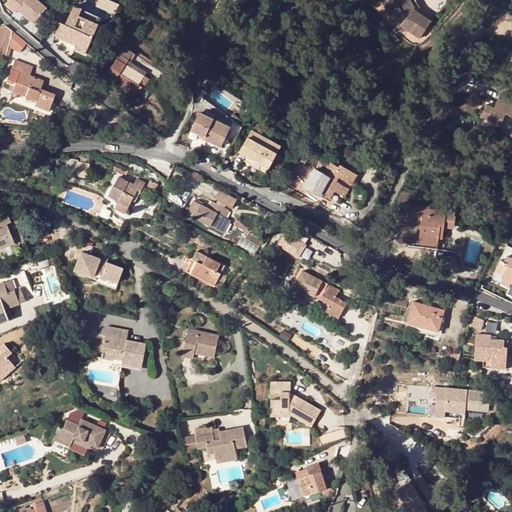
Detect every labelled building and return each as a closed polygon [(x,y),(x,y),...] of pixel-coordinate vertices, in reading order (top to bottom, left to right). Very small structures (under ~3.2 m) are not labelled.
[(8,0),(5,3),(16,13),(18,10),(21,12),(34,22),(46,7),(38,0),(8,0)] [(112,0),(88,0),(88,3),(115,13),(119,2),(112,0)] [(392,16),(394,20),(398,18),(401,21),(403,17),(408,12),(407,11),(400,0),(376,0),(388,18),(392,16)] [(400,0),(407,11),(409,10),(417,15),(419,12),(417,10),(411,0),(400,0)] [(102,18),(74,5),(71,12),(99,25),(102,18)] [(427,22),(417,15),(409,10),(407,11),(408,12),(403,17),(401,21),(399,26),(402,29),(413,36),(417,39),(427,22)] [(86,54),(99,25),(71,12),(66,25),(60,22),(54,35),(76,46),(75,49),(86,54)] [(429,19),(419,12),(417,15),(427,22),(429,19)] [(2,27),(11,36),(13,31),(7,26),(2,27)] [(114,38),(117,30),(111,28),(107,35),(114,38)] [(28,44),(13,31),(9,44),(20,53),(28,44)] [(138,72),(132,67),(126,64),(133,53),(120,44),(116,51),(120,54),(107,73),(139,95),(143,87),(140,85),(145,77),(138,72)] [(33,66),(15,60),(12,69),(20,72),(13,91),(36,99),(34,105),(50,110),(55,94),(41,89),(44,81),(30,75),(33,66)] [(149,79),(145,77),(140,85),(143,87),(149,79)] [(487,103),(481,116),(502,124),(507,113),(511,114),(511,98),(501,93),(495,106),(487,103)] [(208,113),(230,127),(234,120),(212,107),(208,113)] [(205,137),(205,139),(221,147),(231,127),(200,112),(191,130),(205,137)] [(254,160),(262,164),(269,168),(281,146),(252,130),(240,152),(254,160)] [(262,164),(254,160),(252,165),(259,169),(262,164)] [(89,166),(78,164),(76,177),(88,178),(89,166)] [(129,170),(117,164),(114,169),(126,175),(129,170)] [(347,170),(339,184),(349,189),(357,175),(347,170)] [(335,192),(339,184),(336,182),(316,171),(314,174),(317,176),(314,181),(314,182),(310,191),(319,196),(320,193),(323,194),(328,197),(332,191),(335,192)] [(133,185),(119,177),(109,196),(119,202),(118,204),(128,209),(132,201),(135,196),(138,198),(145,183),(137,179),(133,185)] [(345,197),(349,189),(339,184),(335,192),(345,197)] [(190,198),(173,189),(167,199),(185,209),(190,198)] [(237,200),(220,190),(215,199),(233,208),(237,200)] [(209,209),(194,201),(189,211),(196,215),(195,218),(221,232),(228,219),(226,218),(222,216),(226,209),(213,202),(209,209)] [(444,234),(446,215),(446,211),(430,209),(430,207),(400,203),(398,219),(422,222),(421,226),(419,244),(438,247),(439,239),(440,234),(444,234)] [(98,214),(92,210),(89,214),(96,218),(98,214)] [(8,215),(0,217),(0,250),(15,245),(7,225),(11,223),(8,215)] [(231,221),(228,219),(221,232),(225,234),(231,221)] [(285,230),(276,245),(298,258),(307,243),(285,230)] [(242,236),(238,245),(255,252),(259,243),(242,236)] [(231,270),(196,253),(187,271),(222,289),(231,270)] [(257,265),(266,269),(271,259),(265,256),(261,263),(259,261),(257,265)] [(511,283),(511,258),(507,257),(503,265),(500,263),(496,272),(504,276),(501,284),(510,287),(511,284),(511,283)] [(81,258),(75,281),(118,292),(124,270),(81,258)] [(288,267),(271,259),(266,269),(271,272),(270,274),(281,280),(288,267)] [(328,285),(304,272),(296,287),(320,300),(328,285)] [(339,292),(328,285),(320,300),(330,306),(327,312),(339,319),(347,303),(337,297),(339,292)] [(21,287),(12,289),(15,299),(23,298),(21,287)] [(11,315),(26,312),(23,298),(15,299),(12,289),(0,292),(0,303),(1,303),(2,308),(0,308),(0,329),(13,326),(11,315)] [(445,311),(413,303),(408,324),(439,332),(445,311)] [(468,325),(483,328),(485,320),(470,317),(468,325)] [(110,328),(109,339),(130,342),(132,331),(110,328)] [(220,337),(206,334),(205,337),(200,336),(201,333),(189,330),(185,352),(195,354),(194,358),(204,361),(205,356),(215,359),(220,337)] [(491,340),(491,337),(491,336),(477,335),(474,361),(487,362),(487,359),(492,360),(491,368),(511,370),(511,363),(511,348),(510,348),(504,347),(504,341),(496,340),(491,340)] [(130,345),(130,342),(109,339),(106,354),(127,358),(127,362),(126,366),(145,370),(150,346),(136,343),(135,346),(130,345)] [(5,346),(0,349),(0,380),(15,370),(6,359),(12,355),(5,346)] [(459,361),(461,354),(453,352),(452,359),(459,361)] [(127,358),(106,354),(105,360),(117,362),(117,360),(127,362),(127,358)] [(292,400),(293,396),(294,385),(275,382),(273,393),(284,394),(283,401),(273,399),(272,413),(283,414),(283,411),(291,412),(290,416),(312,428),(321,411),(305,403),(303,407),(292,400)] [(431,388),(430,398),(437,398),(436,411),(460,413),(460,410),(466,411),(466,410),(489,412),(490,393),(431,388)] [(305,403),(293,396),(292,400),(303,407),(305,403)] [(436,411),(429,410),(429,417),(459,419),(460,413),(436,411)] [(100,449),(108,431),(83,422),(81,426),(69,421),(66,430),(60,428),(55,441),(74,448),(74,450),(88,457),(91,450),(77,444),(78,440),(93,446),(100,449)] [(227,455),(236,454),(236,450),(249,448),(246,429),(222,432),(223,436),(223,440),(217,441),(216,437),(214,428),(197,431),(200,449),(209,449),(210,452),(217,451),(218,460),(227,459),(227,455)] [(284,430),(286,447),(311,445),(310,428),(284,430)] [(238,460),(236,454),(227,455),(227,459),(218,460),(219,463),(238,460)] [(312,487),(314,494),(327,490),(319,464),(307,468),(308,470),(297,473),(299,480),(305,478),(308,488),(312,487)] [(304,497),(314,494),(312,487),(308,488),(305,478),(299,480),(304,497)] [(400,511),(425,511),(410,483),(391,494),(398,507),(400,511)] [(46,511),(44,502),(34,505),(36,510),(28,511),(46,511)]
